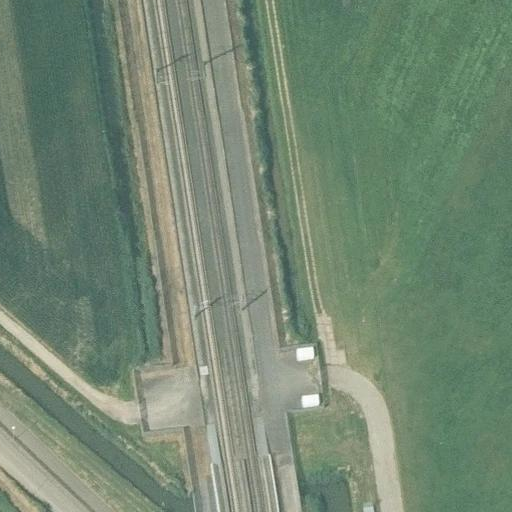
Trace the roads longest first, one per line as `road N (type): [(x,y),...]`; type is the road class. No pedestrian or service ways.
road 1 (track): [(197,480),(127,0)]
road 2 (track): [(267,0),(331,377)]
